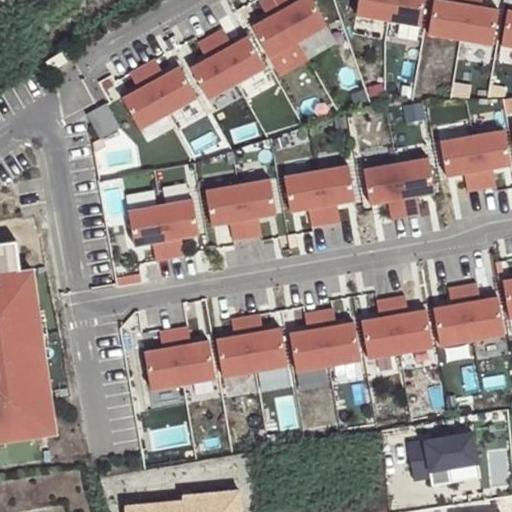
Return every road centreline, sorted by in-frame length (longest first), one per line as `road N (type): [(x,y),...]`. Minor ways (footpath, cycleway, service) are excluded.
road 1 (residential): [(78,309),(440,249),(511,227)]
road 2 (residential): [(188,0),(88,57),(40,123)]
road 3 (residential): [(40,123),(50,135),(78,309)]
road 4 (residential): [(78,309),(102,451)]
